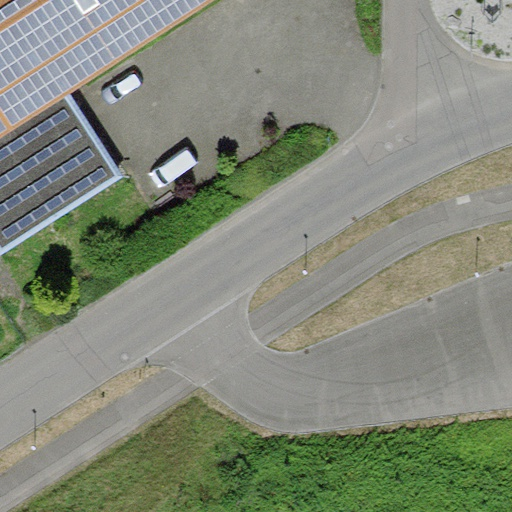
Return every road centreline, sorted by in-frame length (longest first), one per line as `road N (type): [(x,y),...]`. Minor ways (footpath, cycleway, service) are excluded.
road 1 (unclassified): [(427,122),(0,409)]
road 2 (unclassified): [(427,122),(408,0)]
